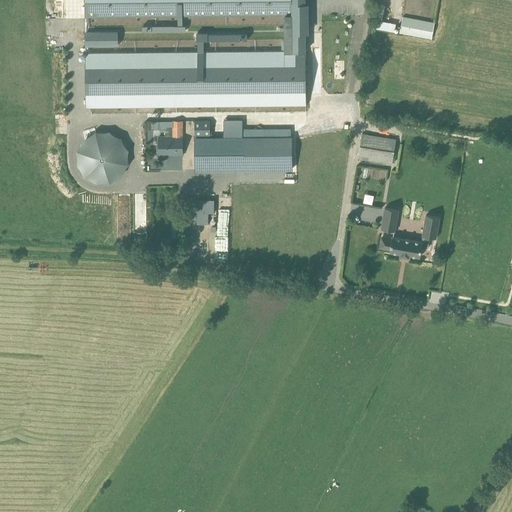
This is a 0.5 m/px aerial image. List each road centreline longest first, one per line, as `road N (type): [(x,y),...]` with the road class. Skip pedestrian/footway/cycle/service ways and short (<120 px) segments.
road 1 (track): [(370,0),(333,288)]
road 2 (track): [(0,248),(194,261)]
road 3 (unclassified): [(511,322),(333,288)]
